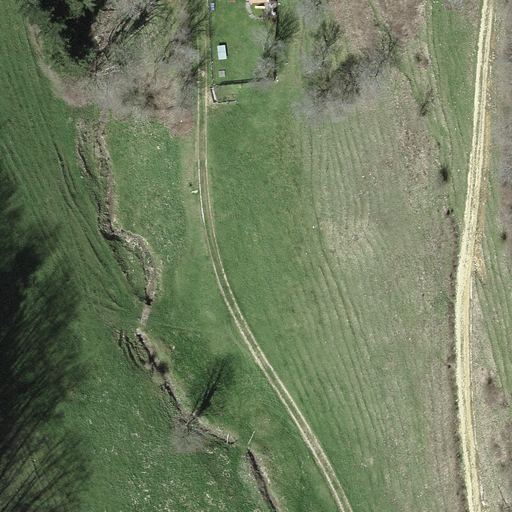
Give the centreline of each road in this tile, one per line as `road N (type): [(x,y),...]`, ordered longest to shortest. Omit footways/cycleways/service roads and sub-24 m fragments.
road 1 (track): [(494,0),(473,136),(463,290),(473,511)]
road 2 (track): [(196,0),(202,203),(224,295)]
road 3 (track): [(339,511),(224,295)]
